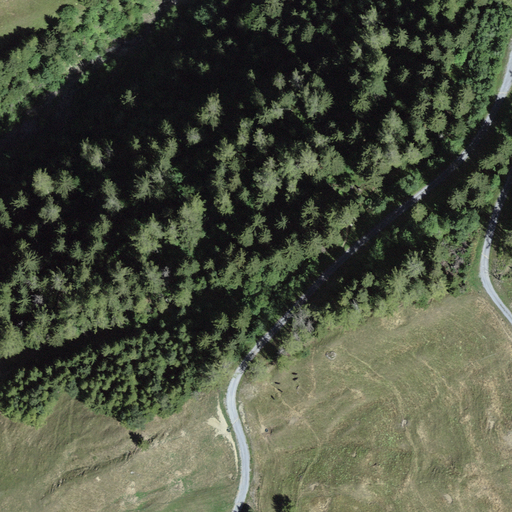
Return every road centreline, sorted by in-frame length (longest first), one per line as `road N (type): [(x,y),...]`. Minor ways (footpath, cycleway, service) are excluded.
road 1 (unclassified): [(236,511),(245,474),(229,403),(236,372),(330,270),(464,160),(485,134),(511,64)]
road 2 (unclassified): [(511,190),(484,275),(511,315)]
